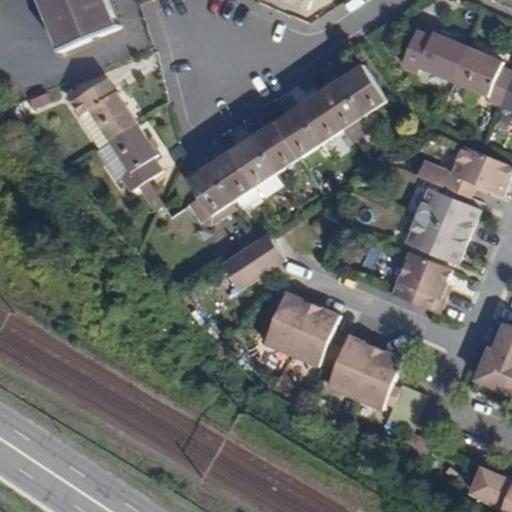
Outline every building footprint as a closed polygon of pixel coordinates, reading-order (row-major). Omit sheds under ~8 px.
[(42,0),(64,51),(61,52),(62,54),(123,29),(122,26),(119,27),(108,0),(42,0)] [(420,73),(422,69),(456,83),(471,48),(436,34),(434,38),(420,32),(405,66),(420,73)] [(471,48),(456,83),(490,97),(488,101),(503,107),(511,85),(511,71),(504,68),(506,63),(471,48)] [(366,67),(344,81),(368,117),(390,103),(366,67)] [(346,131),(368,117),(344,81),(323,95),(346,131)] [(105,82),(74,102),(83,116),(80,118),(101,150),(113,142),(139,125),(119,93),(114,96),(105,82)] [(511,111),(511,85),(503,107),(511,111)] [(323,95),(301,109),(324,145),(346,131),(323,95)] [(301,109),(279,124),(302,160),(324,145),(301,109)] [(279,124),(257,138),(280,174),(302,160),(279,124)] [(139,125),(113,142),(132,172),(123,178),(132,192),(140,188),(149,182),(164,171),(156,159),(160,156),(139,125)] [(257,138),(235,152),(258,188),(280,174),(257,138)] [(101,150),(98,152),(118,182),(123,179),(123,178),(132,172),(113,142),(101,150)] [(472,184),(479,186),(506,198),(511,183),(511,166),(466,147),(454,176),(425,164),(419,177),(441,186),(453,191),(460,194),(467,197),(472,184)] [(235,152),(213,166),(236,203),(239,201),(245,211),(265,198),(258,188),(235,152)] [(213,166),(191,181),(202,198),(214,217),(236,203),(213,166)] [(149,182),(140,188),(155,212),(165,205),(149,182)] [(472,184),(467,197),(474,200),(479,186),(472,184)] [(472,239),(484,212),(457,200),(450,197),(453,191),(441,186),(439,192),(432,189),(420,217),(472,239)] [(460,194),(453,191),(450,197),(457,200),(460,194)] [(214,217),(219,224),(241,210),(236,203),(214,217)] [(472,239),(420,217),(408,245),(415,248),(413,254),(424,258),(427,252),(434,255),(460,267),(472,239)] [(273,235),(226,265),(242,290),(259,279),(265,276),(289,259),(273,235)] [(434,255),(427,252),(424,258),(431,261),(434,255)] [(424,258),(413,254),(395,296),(441,315),(449,297),(444,295),(448,285),(454,271),(431,261),(424,258)] [(453,287),(448,285),(444,295),(449,297),(453,287)] [(316,303),(289,292),(277,320),(274,326),(267,323),(263,333),(270,336),(267,343),(294,355),(321,366),(323,364),(330,366),(337,369),(330,386),(357,398),(384,409),(387,402),(395,406),(387,423),(413,433),(429,395),(404,385),(402,389),(399,395),(392,392),(395,386),(406,358),(379,347),(352,335),(346,349),(339,365),(332,362),(336,352),(329,349),(331,343),(343,315),(316,303)] [(277,320),(269,317),(267,323),(274,326),(277,320)] [(511,324),(509,323),(504,334),(499,347),(497,351),(492,349),(488,358),(485,366),(479,379),(511,393),(511,324)] [(499,332),(494,345),(499,347),(504,334),(499,332)] [(339,346),(331,343),(329,349),(336,352),(339,346)] [(346,349),(339,346),(336,352),(332,362),(339,365),(346,349)] [(395,386),(392,392),(399,395),(402,389),(395,386)] [(433,443),(412,434),(406,449),(427,458),(433,443)] [(511,511),(511,480),(500,475),(484,468),(473,493),(504,509),(509,511),(511,511)] [(511,474),(502,471),(500,475),(511,480),(511,474)]
